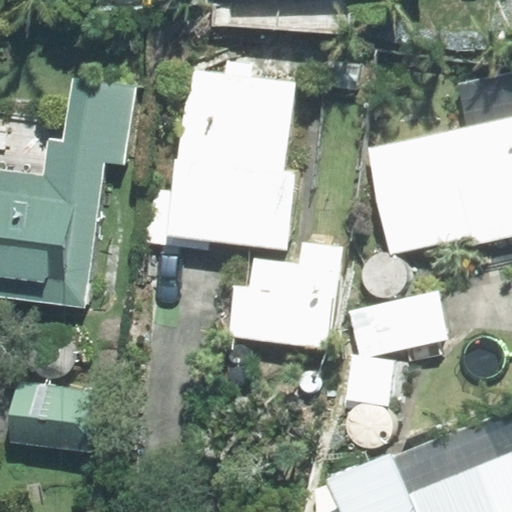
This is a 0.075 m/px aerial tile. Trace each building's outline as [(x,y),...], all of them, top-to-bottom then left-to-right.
[(332,63),(328,90),(357,93),(361,68),(332,63)] [(285,190),(300,90),(197,75),(182,176),(174,175),(164,242),(295,260),(304,193),(285,190)] [(0,306),(79,316),(82,289),(96,291),(112,170),(129,173),(139,94),(77,87),(69,149),(52,147),(48,185),(0,178),(0,306)] [(511,132),(374,160),(395,264),(477,246),(479,251),(511,243),(511,132)] [(245,267),(236,344),(332,355),(345,254),(308,251),(305,274),(245,267)] [(426,301),(362,317),(373,364),(437,349),(426,301)] [(21,392),(15,454),(97,461),(103,401),(21,392)] [(411,511),(394,467),(335,491),(342,511),(511,511),(511,472),(413,511),(411,511)]
